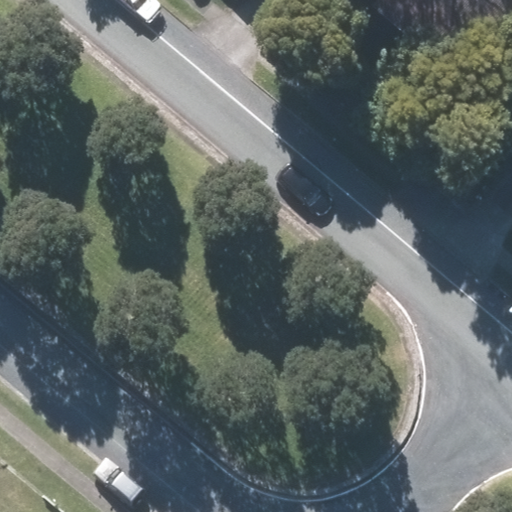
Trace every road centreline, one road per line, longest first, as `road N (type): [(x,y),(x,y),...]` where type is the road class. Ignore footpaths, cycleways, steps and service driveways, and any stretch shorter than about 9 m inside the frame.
road 1 (tertiary): [(95,0),(511,343)]
road 2 (tertiary): [(226,511),(0,320)]
road 3 (tertiary): [(387,511),(511,356)]
